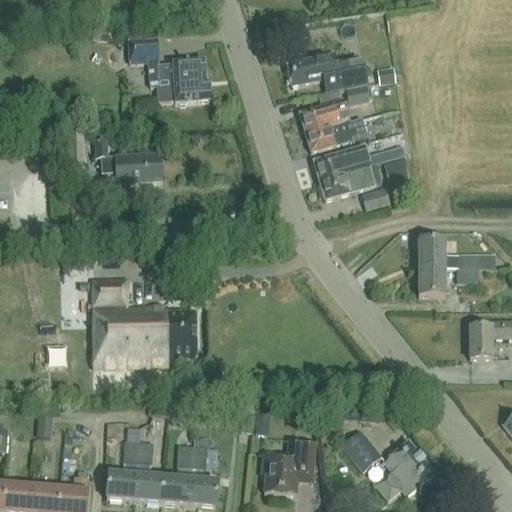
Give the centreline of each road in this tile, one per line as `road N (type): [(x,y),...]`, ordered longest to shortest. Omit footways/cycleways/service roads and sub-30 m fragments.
road 1 (unclassified): [(511,510),(293,224)]
road 2 (unclassified): [(0,251),(264,239),(293,224)]
road 3 (unclassified): [(293,224),(221,0)]
